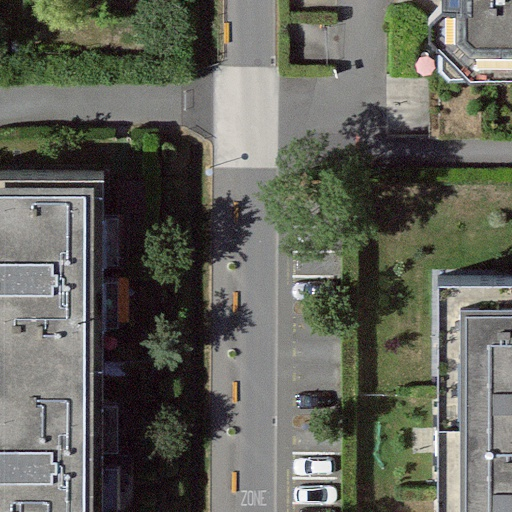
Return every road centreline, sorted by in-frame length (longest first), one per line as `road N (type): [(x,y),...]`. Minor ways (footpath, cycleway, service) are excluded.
road 1 (residential): [(260,511),(264,215),(248,107)]
road 2 (residential): [(248,107),(363,111),(363,0)]
